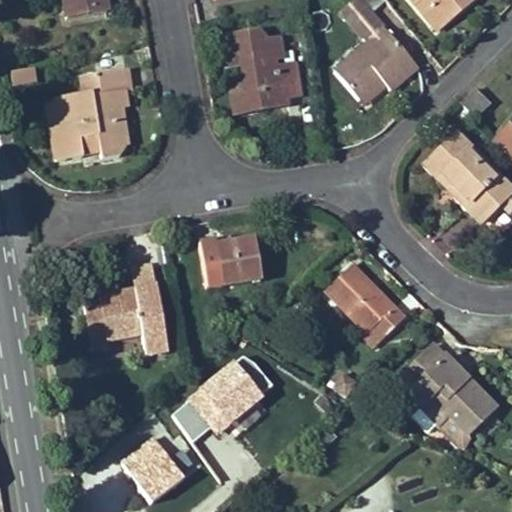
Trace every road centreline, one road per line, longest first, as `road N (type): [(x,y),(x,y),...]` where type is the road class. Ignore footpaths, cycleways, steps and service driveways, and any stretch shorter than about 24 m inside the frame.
road 1 (secondary): [(40,511),(0,277)]
road 2 (residential): [(359,183),(511,25)]
road 3 (residential): [(0,224),(118,215),(199,179)]
road 4 (residential): [(359,183),(434,276),(468,297),(511,300)]
road 5 (residential): [(199,179),(166,0)]
road 6 (residential): [(199,179),(359,183)]
